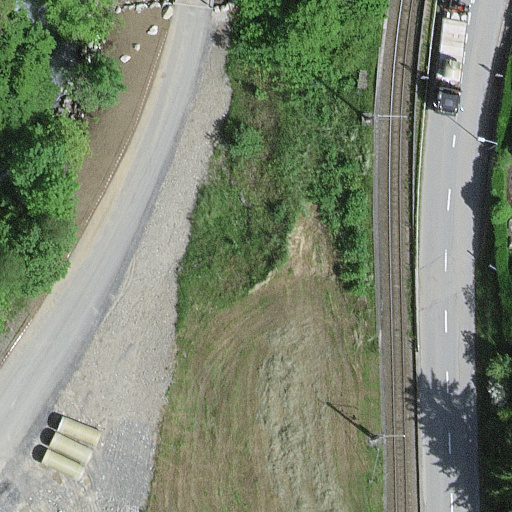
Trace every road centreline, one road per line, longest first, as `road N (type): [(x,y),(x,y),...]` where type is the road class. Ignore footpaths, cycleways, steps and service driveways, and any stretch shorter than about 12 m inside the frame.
road 1 (secondary): [(473,1),(449,195),(453,511)]
road 2 (unclassified): [(0,422),(75,302),(160,124),(190,0)]
